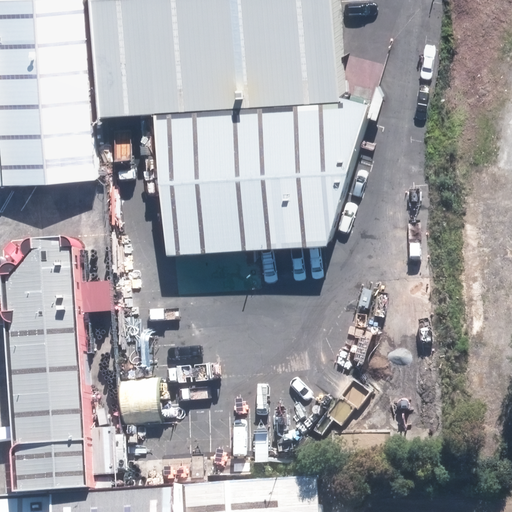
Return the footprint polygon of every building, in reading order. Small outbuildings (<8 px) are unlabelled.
[(158,115),(344,103),(337,0),(94,0),(102,119),(158,115)] [(87,11),(0,16),(0,190),(98,184),(87,11)] [(379,100),(344,103),(158,115),(167,256),(332,247),(379,100)] [(80,261),(6,266),(21,504),(54,502),(96,498),(80,261)] [(96,498),(54,502),(54,511),(185,511),(184,492),(96,498)] [(316,511),(315,498),(186,506),(186,511),(316,511)] [(0,511),(54,511),(54,502),(21,504),(0,505),(0,511)]
